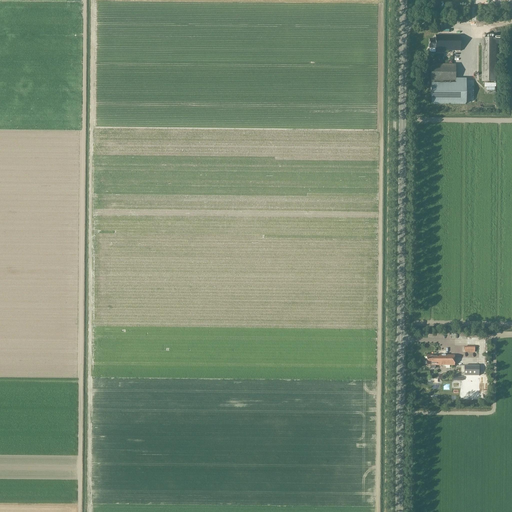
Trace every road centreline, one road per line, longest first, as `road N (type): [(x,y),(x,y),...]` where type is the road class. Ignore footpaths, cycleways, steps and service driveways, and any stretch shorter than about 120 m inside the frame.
road 1 (track): [(79,511),(83,0)]
road 2 (secondary): [(398,511),(402,0)]
